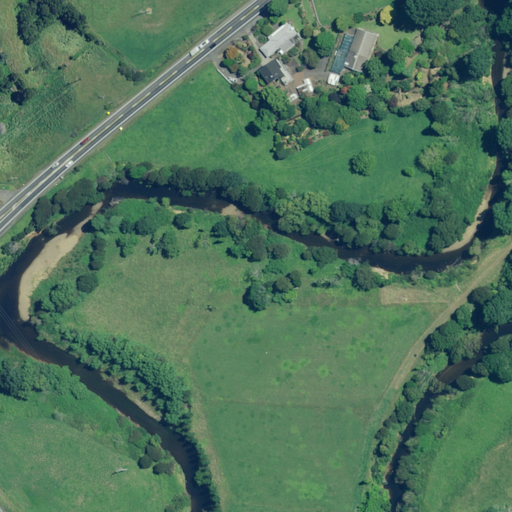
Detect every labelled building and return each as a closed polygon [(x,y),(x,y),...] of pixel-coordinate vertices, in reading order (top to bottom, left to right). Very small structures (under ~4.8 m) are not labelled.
[(270,58),(279,50),(283,55),(302,40),(295,32),(288,23),(270,38),(272,41),(262,49),(270,58)] [(378,36),(359,29),(346,67),(365,73),(378,36)] [(354,37),(346,34),(333,71),(340,74),(354,37)] [(276,59),(262,71),(273,85),(282,78),(287,85),(293,81),(276,59)] [(340,77),(332,74),(328,83),(337,87),(340,77)] [(315,92),(310,79),(305,81),(306,85),(298,88),(301,96),(315,92)]
